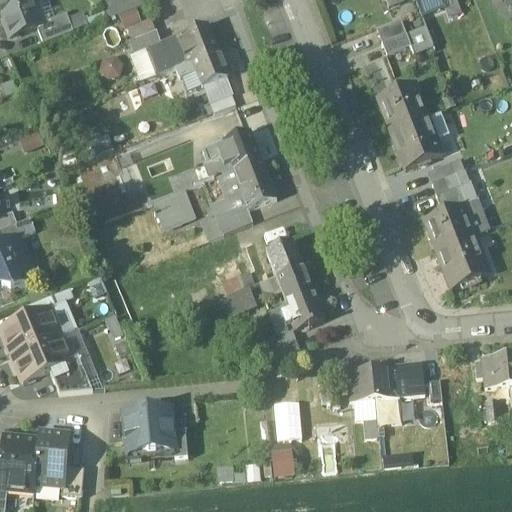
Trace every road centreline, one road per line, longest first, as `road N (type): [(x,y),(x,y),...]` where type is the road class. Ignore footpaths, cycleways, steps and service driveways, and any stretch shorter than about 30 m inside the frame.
road 1 (residential): [(291,0),(416,312),(444,333),(511,325)]
road 2 (residential): [(0,407),(193,396)]
